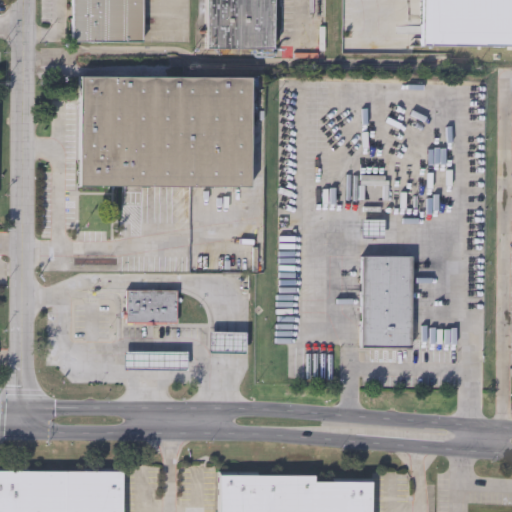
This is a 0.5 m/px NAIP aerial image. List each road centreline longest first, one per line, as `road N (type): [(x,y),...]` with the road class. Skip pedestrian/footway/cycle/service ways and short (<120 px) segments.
road 1 (secondary): [(511,429),(255,410),(0,407)]
road 2 (secondary): [(21,432),(359,442)]
road 3 (tertiary): [(20,270),(23,0)]
road 4 (tertiary): [(21,407),(20,270)]
